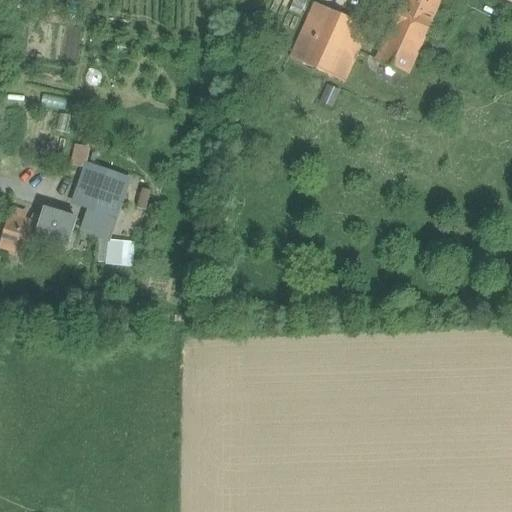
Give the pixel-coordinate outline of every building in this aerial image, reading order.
[(439,0),(404,0),(401,9),(430,23),(439,0)] [(367,28),(315,4),(291,60),(342,82),(367,28)] [(401,9),(399,9),(392,24),(394,25),(423,38),(424,39),(432,23),(430,23),(401,9)] [(423,38),(394,25),(377,62),(407,75),(423,38)] [(74,144),(72,164),(85,166),(88,146),(74,144)] [(97,212),(108,216),(112,217),(126,179),(87,166),(74,205),(81,207),(97,213),(97,212)] [(76,221),(72,236),(98,244),(108,216),(97,212),(97,213),(81,207),(76,221)] [(10,211),(9,217),(23,222),(25,215),(10,211)] [(43,211),(38,226),(35,239),(68,249),(72,236),(76,221),(43,211)] [(0,244),(0,248),(29,257),(35,239),(38,226),(23,222),(9,217),(0,244)]
